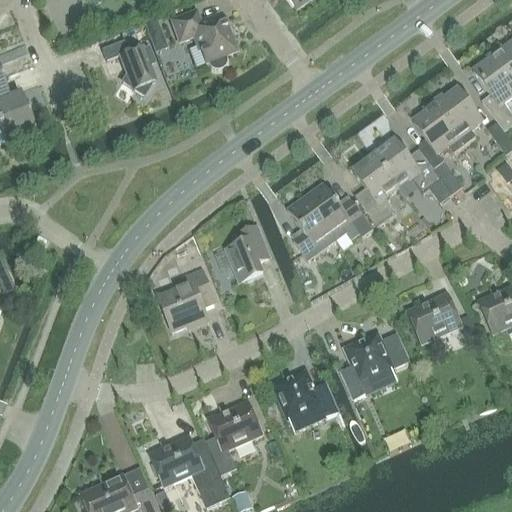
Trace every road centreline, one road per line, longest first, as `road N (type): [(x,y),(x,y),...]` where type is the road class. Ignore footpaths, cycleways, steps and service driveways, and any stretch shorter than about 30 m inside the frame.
road 1 (residential): [(64,380),(90,390),(154,392),(297,324),(461,231),(476,228),(511,252)]
road 2 (tertiary): [(113,269),(184,190),(313,93)]
road 3 (tertiary): [(313,93),(441,0)]
road 4 (tertiary): [(3,511),(31,467),(64,380)]
road 5 (residential): [(0,215),(25,216),(113,269)]
road 6 (tertiary): [(64,380),(113,269)]
